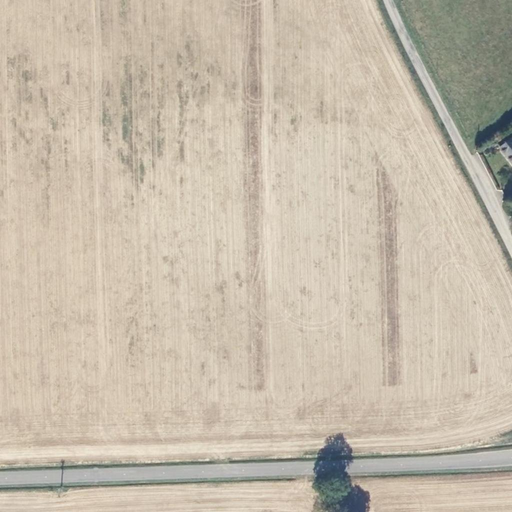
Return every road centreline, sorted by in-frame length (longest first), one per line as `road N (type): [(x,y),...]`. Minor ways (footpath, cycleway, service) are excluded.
road 1 (tertiary): [(511,458),(0,478)]
road 2 (unclassified): [(388,0),(511,243)]
